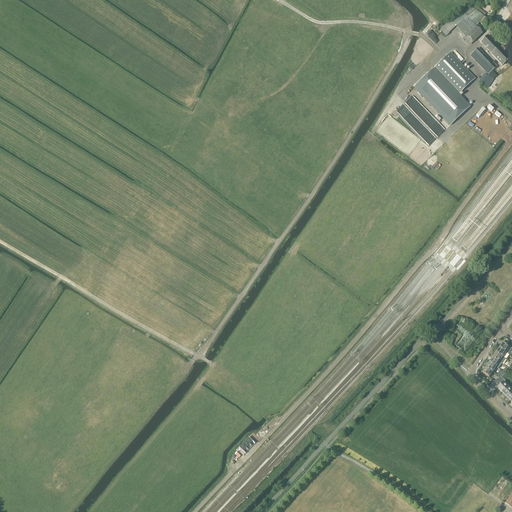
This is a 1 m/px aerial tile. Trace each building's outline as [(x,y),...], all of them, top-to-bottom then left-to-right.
[(439,24),(436,27),(446,37),(453,30),(456,27),(455,26),(467,17),(476,27),(483,17),(486,14),(476,6),(474,9),(471,6),(450,22),(448,20),(440,26),(439,24)] [(510,59),(503,52),(504,51),(504,49),(503,47),(501,47),(500,48),(499,47),(498,47),(488,36),(481,43),(491,54),(502,66),(510,59)] [(489,77),(490,78),(484,74),(479,81),(484,85),(484,86),(486,87),(487,88),(493,80),(492,80),(496,76),(492,72),(496,68),(478,48),(470,56),(489,76),(489,77)] [(450,53),(414,88),(450,126),(470,108),(457,95),(458,95),(475,79),(450,53)] [(503,343),(499,348),(506,353),(508,354),(511,349),(510,348),(503,343)] [(499,348),(496,353),(503,358),(506,353),(499,348)] [(496,353),(493,358),(499,363),(502,364),(502,365),(506,360),(503,358),(496,353)] [(493,358),(489,363),(496,368),(498,369),(502,364),(499,363),(493,358)] [(489,363),(486,368),(493,373),(496,368),(489,363)] [(486,368),(482,373),(489,378),(493,373),(486,368)] [(509,385),(503,379),(497,385),(499,387),(498,388),(502,393),(508,387),(509,385)] [(511,391),(508,387),(502,393),(506,397),(511,391)] [(248,438),(239,448),(245,454),(255,444),(248,438)]
